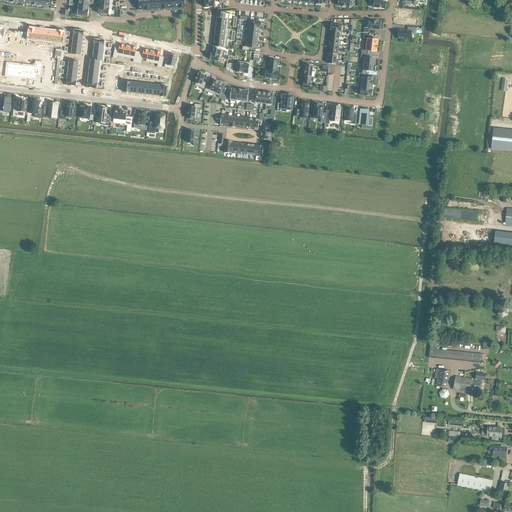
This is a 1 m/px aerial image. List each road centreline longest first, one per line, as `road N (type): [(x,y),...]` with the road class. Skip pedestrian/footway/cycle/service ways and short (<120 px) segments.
road 1 (residential): [(0,88),(180,109)]
road 2 (residential): [(391,14),(378,102),(289,88)]
